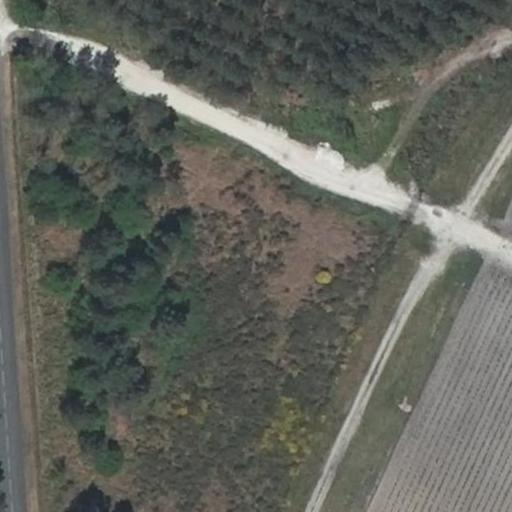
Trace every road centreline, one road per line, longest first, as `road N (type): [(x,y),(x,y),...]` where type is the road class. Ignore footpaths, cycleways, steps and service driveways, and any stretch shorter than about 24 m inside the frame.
road 1 (track): [(511,252),(87,49),(0,21)]
road 2 (tertiary): [(22,511),(0,273)]
